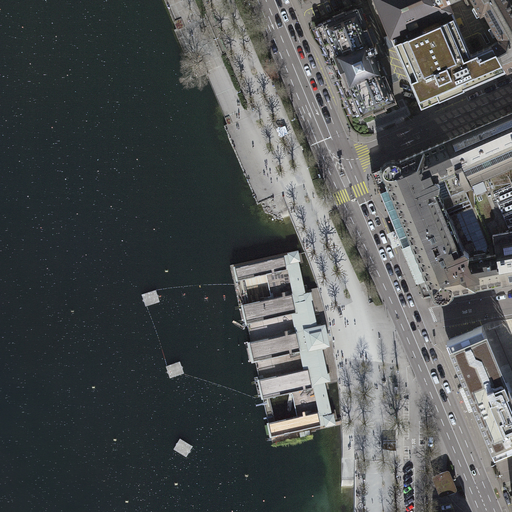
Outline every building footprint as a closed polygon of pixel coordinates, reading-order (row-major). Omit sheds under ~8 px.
[(449,1),(451,0),(375,0),(391,35),(452,9),(449,1)] [(493,25),(511,15),(511,6),(508,0),(473,0),(481,14),(484,12),(493,25)] [(321,23),(313,26),(328,62),(335,80),(350,116),(358,113),(358,114),(369,109),(370,112),(383,107),(382,104),(392,99),(376,60),(379,58),(374,47),(375,47),(372,39),(370,40),(366,29),(363,30),(354,8),(343,12),(342,11),(331,15),(332,17),(320,22),(321,23)] [(452,9),(391,35),(421,107),(507,70),(493,44),(471,53),(452,9)] [(511,67),(511,15),(493,25),(497,34),(498,41),(493,44),(507,70),(511,67)] [(335,80),(328,62),(319,66),(326,84),(335,80)] [(444,139),(472,206),(491,252),(497,251),(502,282),(511,279),(511,110),(499,116),(482,123),(457,134),(444,139)] [(398,237),(472,206),(444,139),(399,159),(371,171),(385,206),(394,228),(398,237)] [(491,252),(472,206),(398,237),(400,243),(423,297),(433,295),(436,297),(439,299),(443,299),(448,297),(451,294),(453,291),(502,282),(497,251),(491,252)] [(394,228),(385,232),(391,247),(400,243),(394,228)] [(239,264),(232,266),(233,273),(234,272),(235,275),(290,264),(297,296),(242,308),(244,318),(295,307),(300,334),(247,345),(250,356),(303,345),(309,372),(258,382),(260,393),(316,381),(323,414),(268,426),(268,429),(267,429),(269,436),(275,434),(275,433),(325,422),(325,423),(332,422),(330,415),(329,415),(323,389),(321,381),(327,379),(326,374),(325,374),(319,347),(323,347),(322,343),(323,342),(322,335),(320,328),(319,328),(318,324),(314,325),(309,299),(310,299),(308,293),(303,294),(301,285),(295,259),(296,259),(295,252),(288,254),(239,265),(239,264)] [(511,400),(480,325),(445,340),(493,454),(511,445),(511,400)] [(326,327),(320,328),(322,335),(323,342),(329,341),(326,327)] [(382,442),(380,447),(389,450),(394,449),(394,441),(382,442)] [(446,470),(434,475),(433,476),(433,478),(440,495),(441,497),(443,496),(456,491),(457,490),(457,488),(450,470),(448,470),(446,470)]
